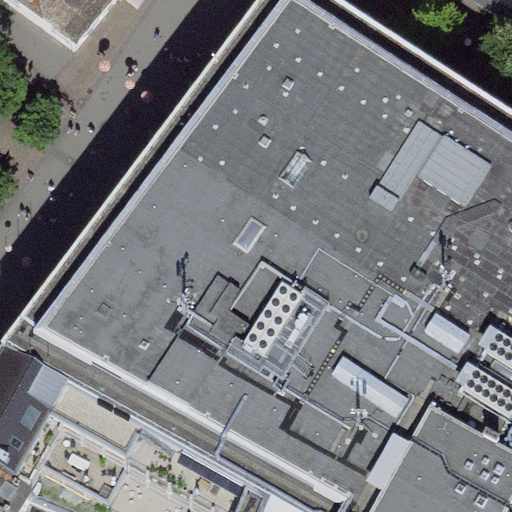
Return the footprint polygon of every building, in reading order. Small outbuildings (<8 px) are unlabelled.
[(511,511),(511,141),(290,0),(286,0),(5,373),(255,511),(511,511)] [(7,0),(82,53),(117,3),(112,0),(7,0)] [(511,0),(490,0),(511,14),(511,0)] [(255,511),(5,373),(0,380),(0,490),(31,508),(39,511),(255,511)] [(29,511),(31,508),(0,490),(0,511),(29,511)]
